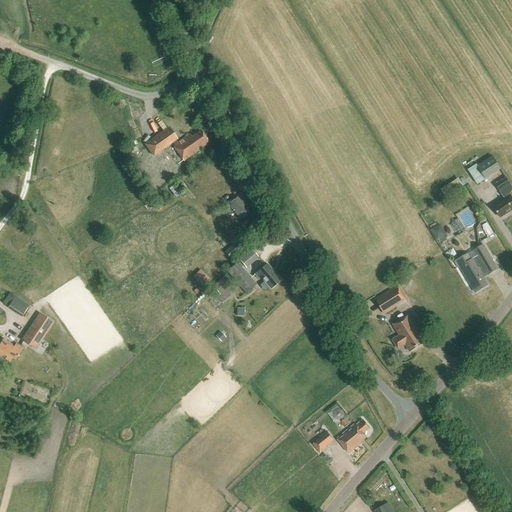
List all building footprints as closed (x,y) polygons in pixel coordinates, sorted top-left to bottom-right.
[(209,143),(201,131),(192,137),(190,134),(178,143),(176,140),(177,139),(169,128),(146,145),(154,156),(173,142),(175,145),(174,146),(184,161),(199,150),(209,143)] [(126,160),(139,152),(133,141),(119,150),(126,160)] [(500,168),(492,156),(477,165),(476,164),(467,169),(477,184),(500,168)] [(440,189),(446,197),(463,184),(458,177),(440,189)] [(501,218),(511,210),(511,197),(510,194),(511,192),(511,186),(506,177),(495,184),(505,199),(494,207),(501,218)] [(181,192),(175,183),(169,187),(176,196),(181,192)] [(248,209),(251,207),(240,193),(228,203),(241,220),(251,212),(248,209)] [(170,198),(168,196),(161,201),(163,204),(170,198)] [(468,226),(476,221),(468,208),(460,214),(468,226)] [(482,225),(488,236),(493,233),(488,222),(482,225)] [(440,223),(430,229),(437,240),(447,234),(440,223)] [(224,252),(231,259),(245,247),(238,239),(224,252)] [(469,253),(454,262),(458,269),(460,268),(475,293),(487,285),(482,276),(497,267),(484,244),(474,250),(477,256),(472,259),(469,253)] [(259,257),(252,249),(239,259),(246,268),(259,257)] [(257,285),(237,262),(227,271),(246,294),(257,285)] [(271,289),(281,280),(267,264),(254,275),(259,280),(261,278),(271,289)] [(200,268),(192,275),(201,284),(209,277),(200,268)] [(232,284),(225,275),(212,286),(219,294),(217,296),(222,303),(231,295),(225,289),(232,284)] [(406,298),(398,285),(377,298),(386,313),(395,307),(394,305),(406,298)] [(3,303),(23,314),(29,303),(10,292),(3,303)] [(53,322),(41,314),(23,341),(35,348),(53,322)] [(418,331),(408,315),(393,324),(400,335),(393,340),(398,349),(405,344),(410,352),(423,344),(416,332),(418,331)] [(221,342),(226,337),(220,331),(215,335),(221,342)] [(16,361),(24,348),(16,343),(14,346),(4,339),(0,344),(0,355),(5,359),(5,360),(9,363),(12,358),(16,361)] [(348,423),(345,419),(340,422),(344,427),(348,423)] [(363,433),(369,428),(363,420),(356,425),(355,424),(337,439),(349,453),(362,443),(361,441),(366,437),(363,433)] [(333,440),(326,430),(318,436),(319,438),(312,443),(319,454),(327,448),(326,445),(333,440)]
